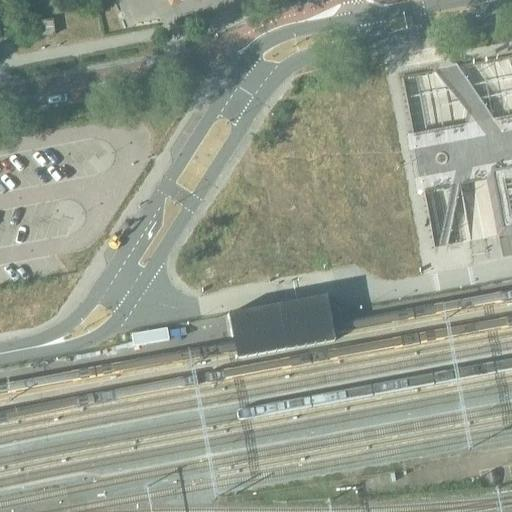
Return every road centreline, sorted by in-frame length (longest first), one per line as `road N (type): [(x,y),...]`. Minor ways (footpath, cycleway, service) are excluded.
road 1 (tertiary): [(0,355),(69,338),(100,314),(256,77)]
road 2 (residential): [(0,97),(181,64),(256,77)]
road 3 (tertiary): [(358,31),(511,0)]
